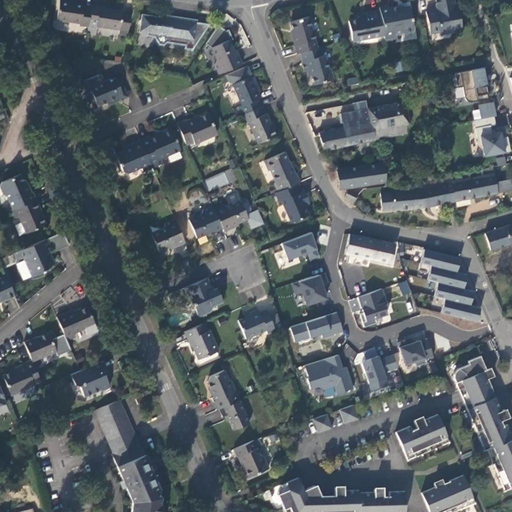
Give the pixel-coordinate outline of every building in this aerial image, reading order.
[(89,25),(91,8),(83,7),(84,5),(70,3),(70,2),(59,0),(56,21),(80,24),(80,26),(88,28),(89,25)] [(438,27),(438,30),(450,28),(452,30),(460,29),(455,4),(452,5),(450,0),(433,0),(435,6),(436,14),(429,10),(424,11),(428,29),(438,27)] [(100,6),(92,5),(91,8),(89,25),(96,26),(96,27),(119,31),(118,34),(127,36),(130,14),(122,13),(122,11),(100,8),(100,6)] [(387,6),(378,8),(378,10),(383,34),(384,40),(394,38),(393,33),(402,31),(403,33),(404,34),(410,33),(412,30),(407,6),(401,7),(401,5),(387,8),(387,6)] [(363,14),(357,15),(366,38),(368,37),(370,34),(374,36),(383,34),(378,10),(363,13),(363,14)] [(167,43),(170,17),(166,16),(166,19),(142,15),(141,20),(139,21),(139,23),(140,26),(139,32),(147,33),(147,36),(154,37),(159,45),(163,45),(167,43)] [(366,38),(357,15),(356,16),(356,18),(347,20),(351,41),(366,38)] [(196,21),(170,17),(167,43),(186,46),(185,49),(192,50),(208,25),(196,24),(196,21)] [(291,37),(296,54),(299,53),(316,48),(307,17),(290,22),(294,37),(291,37)] [(96,26),(89,25),(88,28),(87,34),(95,35),(96,27),(96,26)] [(217,26),(205,44),(211,48),(216,61),(214,66),(218,75),(242,65),(238,57),(237,58),(230,41),(232,40),(228,30),(225,32),(217,26)] [(322,55),(320,47),(316,48),(299,53),(302,62),(300,62),(303,73),(305,72),(309,71),(310,76),(312,85),(332,80),(329,68),(327,68),(323,55),(322,55)] [(483,66),(452,72),(455,87),(460,86),(462,98),(464,100),(466,101),(469,101),(485,98),(484,89),(485,88),(484,83),(484,80),(482,80),(481,74),(484,73),(483,66)] [(242,115),(261,107),(259,101),(262,99),(259,90),(256,91),(251,77),(251,75),(247,67),(226,76),(229,84),(233,85),(242,107),(239,108),(242,115)] [(117,98),(127,93),(120,79),(116,81),(115,79),(111,79),(105,81),(101,74),(100,74),(82,82),(86,90),(89,89),(93,97),(97,106),(106,102),(108,106),(119,101),(117,98)] [(129,97),(127,93),(117,98),(119,101),(129,97)] [(402,102),(391,104),(338,115),(341,128),(317,133),(321,151),(372,140),(370,132),(407,125),(402,102)] [(493,116),(491,102),(476,105),(479,119),(491,116),(493,116)] [(264,115),(261,107),(242,115),(241,116),(245,124),(248,122),(258,144),(276,137),(266,114),(264,115)] [(185,121),(177,124),(186,146),(194,142),(195,144),(217,135),(208,114),(194,120),(193,118),(185,122),(185,121)] [(493,125),(491,116),(479,119),(471,120),(475,137),(476,136),(478,146),(479,146),(481,155),(507,150),(506,143),(505,137),(499,138),(498,132),(489,134),(488,126),(493,125)] [(148,137),(140,140),(150,162),(152,167),(153,169),(169,162),(166,157),(180,151),(171,130),(157,136),(156,134),(149,138),(148,137)] [(150,162),(140,140),(128,145),(129,147),(123,149),(115,153),(122,170),(128,172),(140,166),(143,171),(152,167),(150,162)] [(284,153),(262,162),(266,171),(268,170),(274,183),(271,184),(275,193),(298,183),(300,183),(296,175),(295,175),(292,167),(291,168),(291,167),(284,153)] [(505,157),(496,158),(497,166),(506,164),(505,157)] [(381,163),(335,171),(338,189),(384,182),(381,163)] [(492,168),(448,176),(449,183),(453,201),(496,193),(511,190),(509,179),(495,182),(492,168)] [(204,180),(208,191),(235,181),(231,169),(204,180)] [(497,180),(508,179),(507,170),(495,172),(497,180)] [(12,210),(36,200),(32,192),(30,193),(27,186),(22,173),(1,182),(0,183),(0,187),(3,195),(7,196),(12,210)] [(275,193),(274,194),(277,202),(280,201),(289,224),(309,216),(305,205),(303,201),(307,199),(304,191),(301,192),(298,183),(275,193)] [(424,206),(453,201),(449,183),(425,187),(402,191),(379,194),(381,211),(424,206)] [(154,194),(157,201),(165,197),(162,190),(154,194)] [(346,190),(343,197),(353,201),(356,194),(346,190)] [(39,209),(36,200),(12,210),(11,211),(15,219),(19,217),(26,234),(45,225),(42,219),(38,209),(39,209)] [(222,229),(223,231),(231,228),(230,226),(247,219),(240,201),(227,207),(222,204),(213,208),(222,229)] [(213,208),(212,205),(203,209),(201,214),(189,220),(197,238),(213,231),(214,233),(222,229),(213,208)] [(177,246),(185,243),(174,219),(165,223),(163,227),(151,233),(159,251),(175,244),(177,246)] [(511,223),(485,232),(489,250),(511,243),(511,223)] [(281,244),(289,264),(319,252),(311,232),(281,244)] [(391,264),(395,245),(349,235),(345,254),(391,264)] [(50,247),(47,239),(20,251),(23,259),(31,278),(35,276),(44,272),(43,270),(48,269),(54,264),(49,257),(49,256),(50,253),(47,248),(50,247)] [(458,273),(462,258),(424,249),(421,263),(432,265),(428,280),(438,282),(434,296),(445,298),(442,313),(479,322),(482,308),(472,305),(475,292),(464,290),(467,275),(458,273)] [(23,259),(20,251),(14,253),(17,261),(23,259)] [(291,283),(295,295),(302,293),(306,306),(329,299),(321,274),(291,283)] [(6,300),(15,297),(6,277),(0,279),(0,302),(6,300)] [(213,290),(207,278),(185,288),(192,304),(193,304),(199,317),(211,312),(213,307),(223,302),(217,288),(213,290)] [(407,280),(398,283),(402,295),(410,292),(407,280)] [(382,289),(348,299),(352,313),(359,311),(364,327),(391,319),(382,289)] [(236,317),(244,335),(264,326),(266,331),(274,327),(264,306),(257,309),(256,307),(247,310),(247,312),(236,317)] [(65,314),(56,317),(67,341),(75,338),(73,334),(95,324),(87,307),(74,313),(73,311),(65,314)] [(294,344),(343,333),(338,313),(289,324),(294,344)] [(204,323),(185,332),(188,339),(189,339),(192,346),(198,360),(218,351),(209,330),(207,331),(204,323)] [(32,339),(24,342),(31,360),(34,366),(42,363),(40,359),(56,352),(48,333),(41,336),(33,340),(32,339)] [(433,359),(427,338),(399,346),(405,367),(433,359)] [(365,351),(366,358),(376,357),(374,349),(365,351)] [(395,354),(383,356),(384,372),(397,371),(395,354)] [(353,390),(347,365),(342,366),(340,355),(304,364),(313,400),(353,390)] [(380,356),(362,361),(371,391),(389,386),(380,356)] [(455,383),(458,391),(481,381),(478,374),(486,371),(480,356),(467,361),(468,364),(460,368),(457,369),(455,370),(454,372),(453,374),(453,377),(454,380),(455,383)] [(37,383),(40,382),(34,366),(31,360),(24,363),(24,365),(16,368),(17,370),(10,373),(3,376),(11,396),(24,390),(26,395),(36,391),(33,385),(37,383)] [(106,372),(102,361),(80,371),(70,375),(75,385),(79,387),(84,397),(101,390),(101,392),(109,388),(105,380),(104,376),(102,376),(101,374),(106,372)] [(214,402),(217,410),(219,410),(239,401),(231,381),(228,380),(224,370),(209,377),(207,382),(211,391),(216,401),(214,402)] [(481,381),(458,391),(463,403),(490,391),(485,379),(481,381)] [(490,391),(463,403),(465,405),(484,450),(487,449),(504,491),(511,487),(511,437),(506,424),(501,426),(499,420),(498,419),(495,420),(493,415),(501,412),(500,410),(492,390),(490,391)] [(161,511),(162,505),(159,505),(160,498),(157,491),(159,490),(153,476),(152,477),(152,475),(150,470),(151,470),(137,437),(120,400),(92,412),(109,448),(116,462),(121,476),(123,481),(120,483),(123,489),(126,488),(132,502),(132,503),(130,511),(161,511)] [(249,424),(239,401),(219,410),(222,417),(223,416),(226,415),(229,420),(231,426),(233,430),(249,424)] [(353,405),(339,410),(344,424),(358,419),(353,405)] [(501,412),(493,415),(495,420),(498,419),(499,420),(507,417),(503,409),(500,410),(501,412)] [(331,428),(327,414),(313,419),(317,433),(331,428)] [(409,426),(395,432),(407,460),(449,442),(436,414),(421,421),(425,428),(419,431),(418,428),(417,428),(411,431),(409,426)] [(421,421),(420,418),(413,420),(417,428),(418,428),(419,431),(425,428),(421,421)] [(253,441),(232,450),(236,458),(237,457),(239,461),(241,465),(242,465),(248,477),(268,469),(263,457),(260,455),(253,441)] [(436,486),(421,493),(429,511),(454,511),(474,504),(462,475),(448,481),(450,486),(443,489),(445,492),(439,494),(436,486)] [(284,483),(287,490),(300,483),(297,477),(284,483)] [(280,485),(281,486),(279,487),(278,488),(277,490),(277,493),(277,494),(287,490),(284,483),(280,485)] [(404,511),(404,491),(388,491),(388,496),(382,497),(381,497),(381,500),(375,500),(375,492),(373,492),(358,492),(358,490),(343,490),(342,490),(342,498),(336,499),(336,496),(334,496),(320,496),(320,499),(311,499),(310,497),(318,494),(317,492),(309,496),(309,497),(306,498),(303,490),(300,483),(287,490),(277,494),(283,508),(288,506),(290,511),(404,511)] [(314,485),(303,490),(306,498),(309,497),(309,496),(317,492),(314,485)] [(334,496),(336,496),(336,499),(342,498),(342,490),(343,490),(343,487),(334,487),(334,496)] [(382,488),(373,489),(373,492),(375,492),(375,500),(381,500),(381,497),(382,497),(382,488)]
